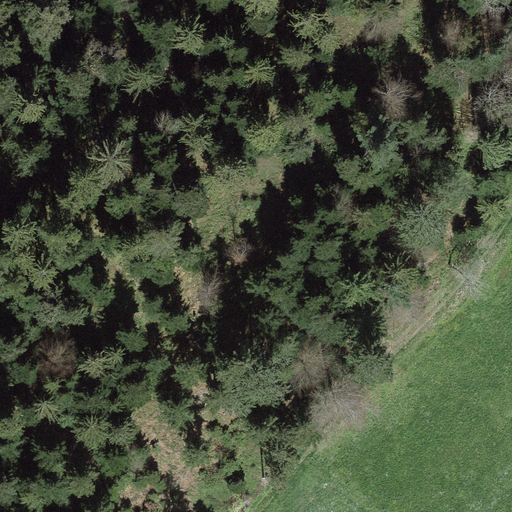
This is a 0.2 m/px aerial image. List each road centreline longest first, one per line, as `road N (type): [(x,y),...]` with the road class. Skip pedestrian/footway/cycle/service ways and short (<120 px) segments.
road 1 (track): [(511,204),(257,511)]
road 2 (track): [(0,199),(124,113),(242,0)]
